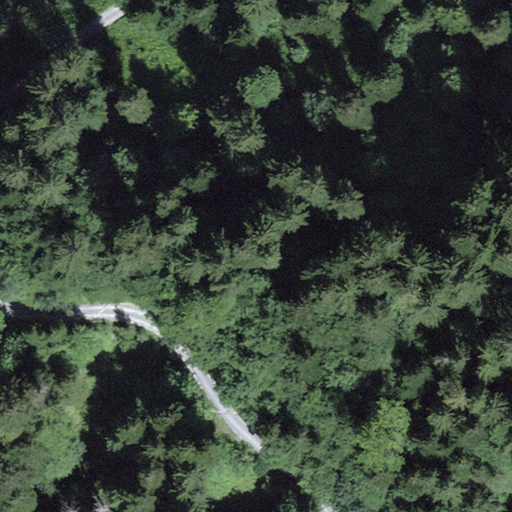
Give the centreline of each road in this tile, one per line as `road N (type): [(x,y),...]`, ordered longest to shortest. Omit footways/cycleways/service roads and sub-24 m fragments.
road 1 (track): [(0,305),(27,317),(98,309),(145,319),(175,340),(247,431),(309,474),(336,511)]
road 2 (track): [(138,0),(0,107)]
